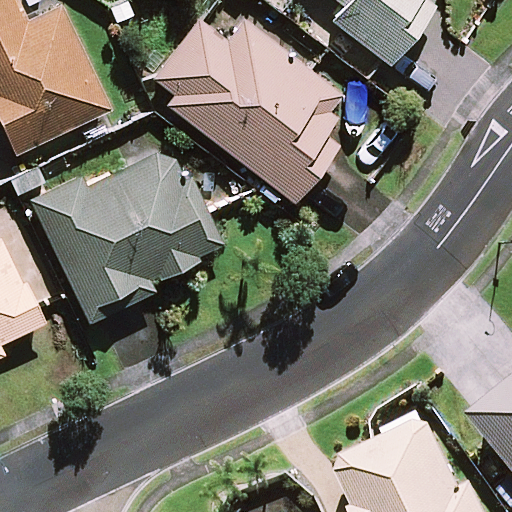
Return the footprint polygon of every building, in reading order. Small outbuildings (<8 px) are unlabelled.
[(22,18),(13,0),(0,0),(0,128),(12,153),(105,107),(54,3),(22,18)] [(334,0),(339,3),(328,18),(384,59),(428,0),(334,0)] [(336,145),(322,133),(332,120),(323,114),(339,95),(241,18),(222,42),(195,20),(148,80),(171,98),(166,105),(291,202),(336,145)] [(219,245),(170,142),(84,183),(79,174),(27,199),(85,320),(147,290),(143,281),(219,245)] [(0,339),(36,321),(0,248),(0,339)] [(511,393),(476,421),(511,468),(511,393)] [(467,506),(427,425),(335,471),(355,511),(480,511),(476,502),(467,506)]
